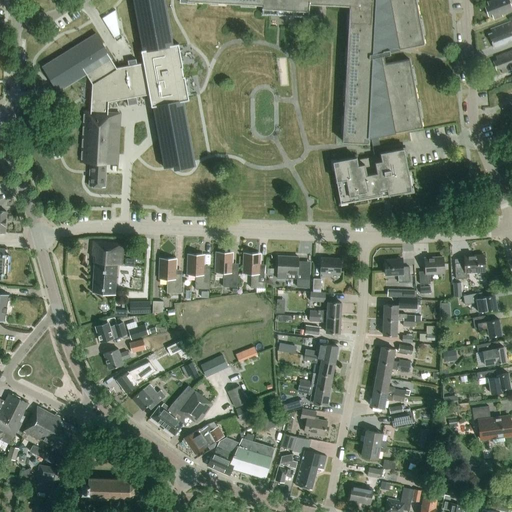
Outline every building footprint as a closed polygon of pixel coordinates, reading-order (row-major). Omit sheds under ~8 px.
[(96,34),(42,67),(50,79),(58,92),(86,74),(92,84),(90,112),(84,111),(81,162),(91,163),(90,172),(89,186),(105,187),(106,172),(106,163),(117,164),(119,113),(108,113),(108,102),(127,98),(128,105),(128,104),(137,103),(136,97),(149,94),(151,107),(152,106),(164,167),(176,165),(177,168),(174,168),(174,169),(195,165),(183,101),(186,100),(188,99),(186,87),(184,76),(183,76),(182,67),(183,67),(181,56),(180,56),(178,44),(176,44),(173,45),(164,0),(132,0),(142,50),(141,50),(143,63),(137,64),(136,59),(135,59),(135,60),(128,61),(127,61),(128,66),(116,68),(110,59),(111,58),(96,34)] [(180,0),(180,2),(195,3),(195,1),(211,2),(211,4),(225,5),(225,2),(241,3),(241,6),(255,6),(255,4),(263,4),(262,14),(308,16),(309,3),(350,5),(349,22),(347,21),(347,26),(370,27),(371,0),(180,0)] [(369,137),(370,137),(377,136),(395,132),(422,127),(420,118),(422,118),(419,102),(417,102),(414,85),(416,84),(413,68),(411,68),(410,59),(386,64),(384,55),(390,54),(390,52),(390,51),(399,49),(424,44),(422,35),(424,35),(421,19),(419,19),(416,2),(418,1),(417,0),(371,0),(370,27),(347,26),(347,30),(348,30),(347,48),(346,48),(345,64),(347,64),(346,82),(344,82),(343,98),(345,98),(344,116),(342,115),(341,132),(343,132),(342,141),(369,143),(369,137)] [(500,15),(511,10),(511,7),(509,0),(510,0),(491,0),(487,2),(488,5),(484,7),(488,16),(491,15),(492,19),(500,16),(500,15)] [(116,9),(102,18),(107,27),(116,41),(122,38),(120,34),(117,20),(116,9)] [(494,48),(497,46),(505,43),(504,42),(511,38),(511,23),(511,21),(491,29),(492,32),(488,34),(494,48)] [(511,49),(495,56),(496,59),(493,61),(496,70),(501,68),(502,73),(508,71),(508,69),(511,67),(511,49)] [(337,168),(334,168),(340,200),(347,199),(348,202),(405,191),(404,189),(411,187),(405,155),(402,156),(401,149),(381,152),(380,153),(381,155),(373,157),(366,158),(361,159),(357,160),(356,157),(336,161),(337,168)] [(194,209),(187,209),(187,200),(173,200),(173,215),(194,215),(194,209)] [(123,266),(125,242),(91,240),(90,256),(93,256),(92,263),(94,263),(91,293),(115,295),(117,265),(123,266)] [(0,278),(7,279),(9,249),(0,248),(0,278)] [(238,287),(238,267),(232,267),(232,254),(216,253),(216,272),(224,273),(223,287),(238,287)] [(265,288),(266,268),(260,268),(260,255),(244,254),(243,273),(251,274),(251,288),(265,288)] [(210,289),(210,269),(204,269),(204,256),(188,255),(188,275),(196,275),(195,289),(210,289)] [(285,279),(285,272),(298,273),(298,272),(302,272),(301,278),(309,279),(310,264),(298,263),(298,256),(278,255),(278,272),(278,279),(285,279)] [(467,271),(484,271),(484,255),(464,256),(464,258),(455,258),(456,278),(467,278),(467,271)] [(340,274),(340,258),(320,257),(320,273),(340,274)] [(429,273),(444,272),(443,257),(425,258),(425,271),(419,272),(420,284),(430,283),(429,273)] [(181,293),(182,274),(175,273),(176,260),(160,260),(159,279),(167,279),(167,293),(181,293)] [(398,282),(410,281),(409,267),(403,267),(402,260),(384,261),(385,275),(398,274),(398,282)] [(313,292),(321,292),(321,279),(313,279),(313,292)] [(413,290),(402,289),(401,297),(413,298),(413,290)] [(321,292),(313,292),(310,292),(310,301),(325,302),(325,293),(321,292)] [(476,302),(478,313),(486,311),(497,309),(495,295),(482,298),(481,292),(473,294),(462,296),(463,304),(476,302)] [(0,321),(4,322),(9,296),(0,294),(0,321)] [(417,298),(398,297),(398,308),(416,309),(417,298)] [(130,302),(130,314),(150,314),(150,301),(130,302)] [(163,311),(163,301),(153,301),(153,313),(163,311)] [(310,310),(310,316),(340,318),(341,303),(328,302),(327,312),(321,311),(310,310)] [(403,321),(415,322),(415,315),(407,315),(407,314),(398,314),(398,305),(384,305),(384,321),(397,321),(403,321)] [(339,333),(340,318),(310,316),(309,321),(321,322),(327,322),(326,332),(339,333)] [(499,319),(487,321),(486,316),(478,317),(471,318),(473,329),(488,327),(489,337),(501,335),(499,319)] [(397,335),(397,321),(384,321),(383,334),(397,335)] [(123,322),(109,326),(108,323),(96,326),(101,342),(127,334),(123,322)] [(131,340),(149,334),(146,325),(128,330),(131,340)] [(307,326),(306,333),(319,335),(320,327),(307,326)] [(412,343),(413,336),(403,335),(402,342),(412,343)] [(306,346),(318,349),(320,339),(308,336),(306,346)] [(131,353),(145,349),(143,340),(129,343),(131,353)] [(167,347),(170,355),(185,348),(181,340),(167,347)] [(482,351),(485,364),(485,365),(495,363),(506,362),(503,347),(498,347),(497,341),(476,345),(477,352),(482,351)] [(322,358),(335,361),(338,347),(325,344),(322,358)] [(412,354),(413,347),(399,344),(398,351),(412,354)] [(288,345),(287,352),(295,354),(296,346),(288,345)] [(398,365),(399,361),(393,360),(395,349),(382,347),(379,362),(398,365)] [(121,360),(129,357),(127,351),(119,353),(118,349),(104,354),(108,369),(122,364),(121,360)] [(456,360),(454,349),(445,350),(446,361),(456,360)] [(227,367),(221,355),(200,364),(205,377),(227,367)] [(322,358),(316,357),(304,355),(303,361),(315,363),(321,364),(319,374),(332,376),(335,361),(322,358)] [(148,362),(127,373),(117,380),(126,392),(136,385),(136,384),(154,371),(148,362)] [(199,376),(192,362),(182,367),(187,376),(191,374),(194,379),(199,376)] [(409,367),(398,365),(379,362),(376,376),(389,378),(391,368),(397,369),(397,370),(408,372),(409,367)] [(497,375),(496,369),(476,372),(477,378),(488,377),(491,393),(502,391),(501,389),(510,388),(508,373),(497,375)] [(329,390),(332,376),(319,374),(317,382),(300,379),(299,385),(316,388),(329,390)] [(388,386),(389,378),(376,376),(374,391),(404,396),(405,391),(394,389),(394,387),(388,386)] [(149,384),(142,390),(132,399),(142,410),(153,400),(157,404),(166,396),(160,389),(157,392),(149,384)] [(316,388),(299,385),(298,390),(309,392),(309,395),(315,396),(313,403),(327,405),(329,390),(316,388)] [(188,386),(168,407),(163,403),(161,407),(158,405),(150,416),(174,435),(182,424),(185,426),(190,418),(195,422),(200,420),(212,404),(188,386)] [(247,402),(240,386),(227,391),(235,408),(247,402)] [(403,402),(404,396),(374,391),(371,405),(384,408),(386,400),(391,401),(392,400),(403,402)] [(0,440),(6,443),(6,442),(9,443),(13,435),(15,436),(21,423),(19,422),(28,404),(11,395),(9,401),(6,400),(5,401),(0,398),(0,440)] [(300,400),(283,405),(285,411),(302,406),(300,400)] [(251,404),(248,405),(235,410),(240,422),(255,416),(251,404)] [(403,413),(402,412),(401,405),(389,407),(390,415),(403,413)] [(504,440),(504,436),(511,435),(509,416),(490,418),(489,406),(471,408),(473,421),(478,421),(480,439),(491,438),(492,442),(494,443),(503,442),(504,440)] [(33,443),(29,451),(51,463),(52,462),(60,466),(63,461),(65,459),(77,437),(70,433),(72,429),(67,426),(65,430),(58,426),(63,419),(56,415),(55,416),(40,409),(35,412),(22,436),(33,443)] [(323,436),(327,421),(314,419),(315,412),(302,409),(301,418),(307,419),(304,432),(323,436)] [(408,418),(407,412),(390,416),(392,426),(412,421),(411,417),(408,418)] [(276,419),(274,415),(261,420),(265,430),(287,422),(285,415),(276,419)] [(199,428),(184,438),(184,439),(182,440),(186,446),(188,444),(194,453),(210,444),(212,443),(223,437),(217,427),(212,430),(208,424),(200,429),(199,428)] [(364,443),(387,447),(388,442),(381,441),(383,433),(366,430),(364,443)] [(292,450),(295,437),(284,434),(281,446),(292,450)] [(213,455),(212,454),(208,466),(229,475),(231,468),(265,478),(275,448),(242,438),(235,435),(233,436),(232,440),(228,438),(219,442),(213,455)] [(386,452),(387,447),(364,443),(361,456),(378,459),(379,451),(386,452)] [(17,448),(10,446),(6,458),(14,460),(17,448)] [(323,470),(327,457),(305,450),(295,485),(311,490),(318,468),(323,470)] [(395,461),(383,460),(382,468),(394,469),(395,461)] [(294,473),(297,462),(292,461),(279,463),(279,466),(275,480),(283,482),(284,479),(287,480),(288,476),(291,477),(292,473),(294,473)] [(61,468),(39,464),(35,484),(58,488),(61,468)] [(379,478),(380,471),(380,469),(368,467),(367,476),(379,478)] [(136,493),(136,486),(129,479),(119,479),(119,477),(118,477),(118,479),(103,479),(103,477),(101,477),(101,478),(89,478),(89,476),(88,476),(88,484),(82,484),(82,492),(88,492),(87,498),(117,499),(117,500),(119,500),(119,499),(129,499),(132,496),(136,493)] [(370,504),(372,489),(352,485),(350,500),(370,504)] [(401,511),(402,510),(404,510),(409,511),(413,489),(403,487),(401,501),(387,498),(385,511),(387,511),(401,511)] [(420,491),(414,490),(412,501),(418,502),(420,491)] [(424,498),(423,500),(422,506),(421,505),(420,511),(434,511),(436,508),(435,508),(437,501),(424,498)] [(466,511),(469,501),(459,499),(458,504),(445,501),(443,509),(450,510),(449,511),(466,511)] [(477,511),(480,502),(472,501),(469,511),(477,511)]
